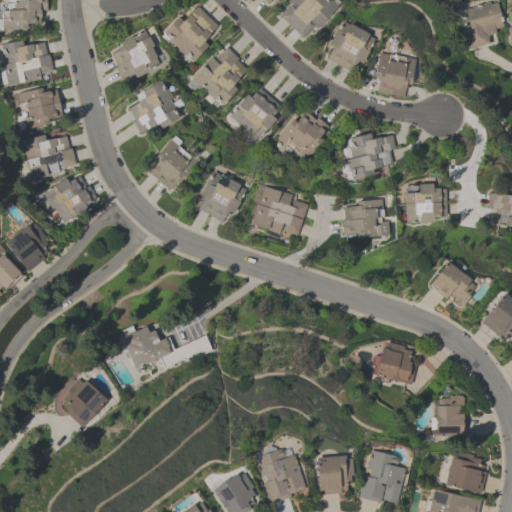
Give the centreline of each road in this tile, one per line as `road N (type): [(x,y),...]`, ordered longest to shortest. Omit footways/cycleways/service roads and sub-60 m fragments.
road 1 (residential): [(138,210),(200,249),(433,328),(487,375),(511,435)]
road 2 (residential): [(130,220),(107,217),(0,318),(2,368),(30,327),(135,244),(130,220)]
road 3 (residential): [(73,10),(155,0),(256,31),(344,99),(440,115)]
road 4 (residential): [(138,210),(101,147),(72,0)]
road 5 (residential): [(440,115),(466,118),(478,130),(465,208)]
